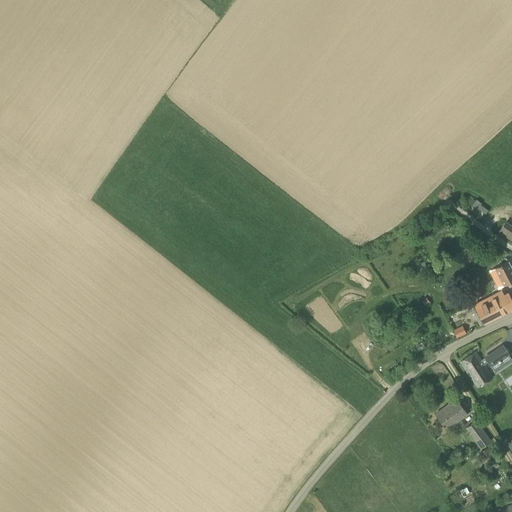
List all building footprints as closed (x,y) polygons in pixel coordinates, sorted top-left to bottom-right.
[(511,240),(511,228),(504,223),(499,231),(511,240)] [(424,262),(416,265),(420,276),(430,272),(428,265),(425,265),(424,262)] [(503,285),(511,280),(511,270),(508,262),(495,268),(503,285)] [(504,295),(501,290),(489,296),(491,301),(475,309),(472,310),(479,324),(482,323),(511,308),(511,301),(508,293),(504,295)] [(456,337),(465,333),(462,327),(453,332),(456,337)] [(477,388),(493,377),(484,364),(487,362),(490,367),(509,355),(503,345),(484,357),(485,358),(481,360),(476,352),(460,362),(477,388)] [(446,429),(467,414),(455,399),(435,414),(446,429)] [(480,449),(490,441),(476,420),(465,428),(480,449)] [(489,463),(494,460),(487,448),(482,451),(489,463)] [(502,511),(511,511),(511,503),(501,509),(502,511)]
